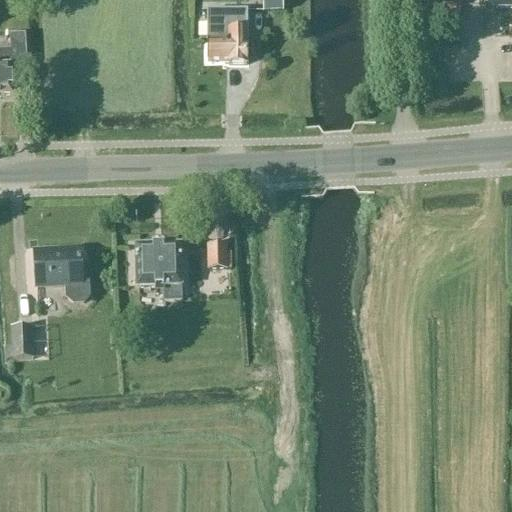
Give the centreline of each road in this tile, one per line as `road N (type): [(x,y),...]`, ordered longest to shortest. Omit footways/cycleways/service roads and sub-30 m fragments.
road 1 (secondary): [(0,176),(404,158)]
road 2 (unclassified): [(404,158),(400,0)]
road 3 (unknown): [(491,128),(488,39),(471,0)]
